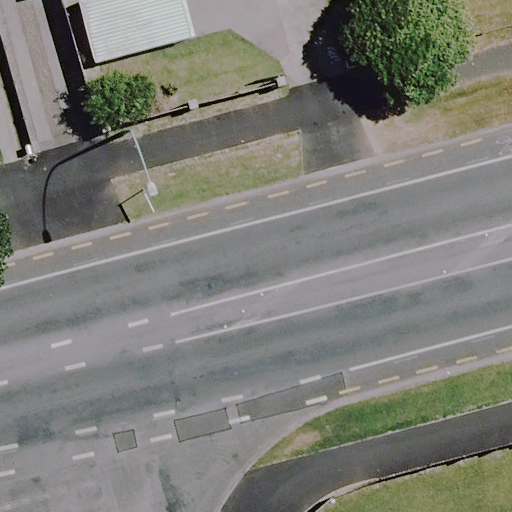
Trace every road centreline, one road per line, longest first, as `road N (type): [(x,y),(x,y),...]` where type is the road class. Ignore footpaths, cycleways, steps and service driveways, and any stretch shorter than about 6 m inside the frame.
road 1 (secondary): [(511,235),(71,348)]
road 2 (residential): [(71,348),(115,511)]
